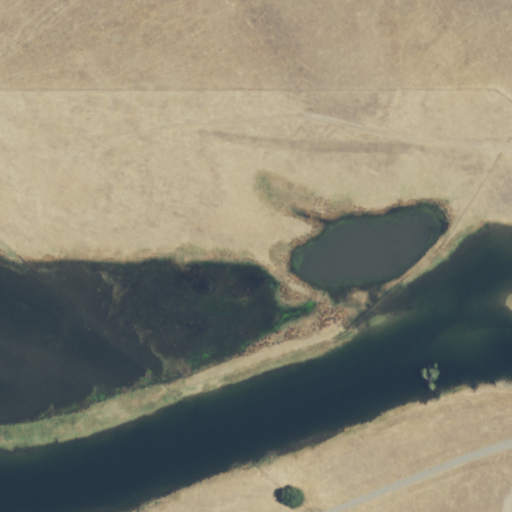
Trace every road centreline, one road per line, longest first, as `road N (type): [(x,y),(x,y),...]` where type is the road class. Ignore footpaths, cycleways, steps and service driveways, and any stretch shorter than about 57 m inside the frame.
road 1 (residential): [(0,105),(353,91),(511,153)]
road 2 (residential): [(511,439),(465,444),(309,511)]
